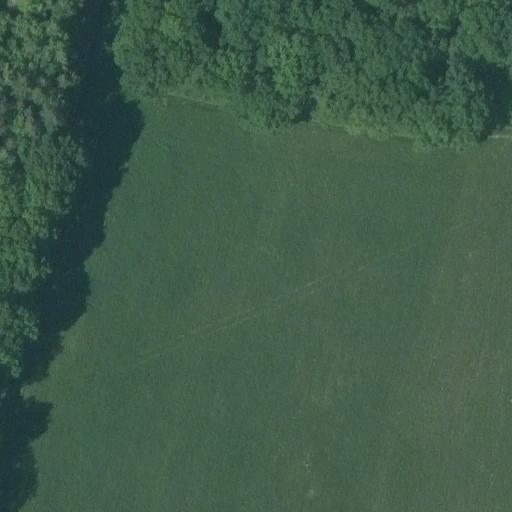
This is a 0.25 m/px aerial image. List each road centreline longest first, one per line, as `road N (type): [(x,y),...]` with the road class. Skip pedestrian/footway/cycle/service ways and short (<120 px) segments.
road 1 (track): [(93,0),(0,441)]
road 2 (unknown): [(78,0),(48,151),(0,191)]
